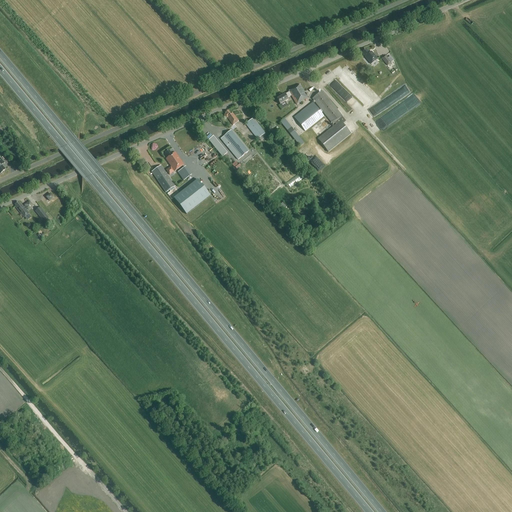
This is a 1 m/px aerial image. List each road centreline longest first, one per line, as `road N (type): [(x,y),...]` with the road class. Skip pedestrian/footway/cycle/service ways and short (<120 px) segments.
road 1 (trunk): [(381,511),(0,53)]
road 2 (trunk): [(0,70),(368,511)]
road 3 (unclassified): [(0,207),(468,0)]
road 4 (unclassified): [(0,181),(407,0)]
